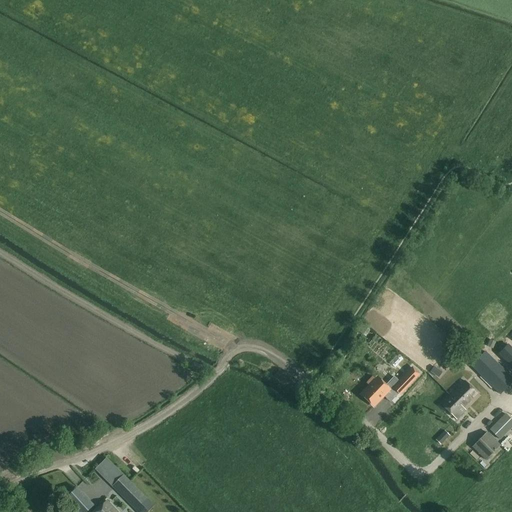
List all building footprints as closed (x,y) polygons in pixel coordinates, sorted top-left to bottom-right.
[(357,330),(363,335),(368,327),(362,323),(357,330)] [(490,340),(487,346),(493,349),(495,342),(490,340)] [(499,355),(511,367),(511,348),(509,345),(499,355)] [(472,366),(500,394),(511,382),(511,377),(486,352),(472,366)] [(434,366),(430,372),(437,377),(441,371),(434,366)] [(377,378),(362,394),(374,406),(389,390),(392,386),(393,387),(393,388),(400,394),(419,374),(412,368),(399,382),(394,377),(385,386),(377,378)] [(450,395),(463,408),(478,394),(465,381),(450,395)] [(466,411),(463,408),(450,395),(441,404),(457,419),(466,411)] [(511,423),(504,415),(489,430),(500,440),(511,427),(511,423)] [(450,436),(445,430),(435,440),(441,445),(450,436)] [(487,432),(472,447),(486,460),(500,446),(487,432)] [(102,476),(113,465),(107,458),(95,469),(102,476)] [(147,498),(123,475),(123,474),(111,486),(135,511),(147,498)] [(26,506),(44,497),(36,480),(18,489),(26,506)] [(76,511),(86,511),(94,505),(77,487),(64,499),(76,511)] [(116,511),(107,501),(94,511),(116,511)]
